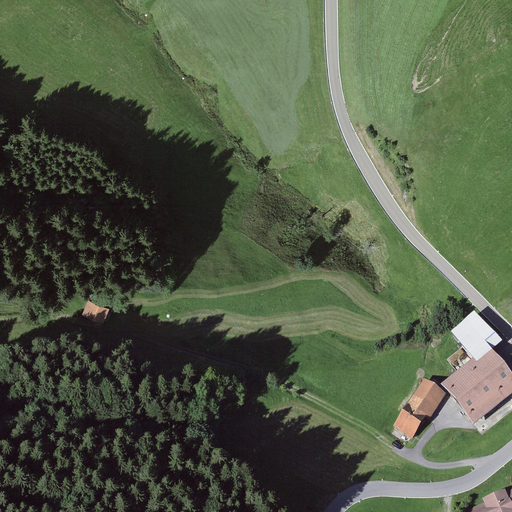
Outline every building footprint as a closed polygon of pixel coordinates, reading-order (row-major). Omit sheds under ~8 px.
[(106,309),(86,302),(81,315),(102,322),(106,309)] [(511,388),(487,355),(443,387),(471,425),(511,394),(511,388)] [(424,387),(395,430),(414,443),(443,400),(424,387)] [(511,511),(511,494),(498,500),(502,511),(511,511)] [(502,511),(498,500),(471,511),(502,511)]
